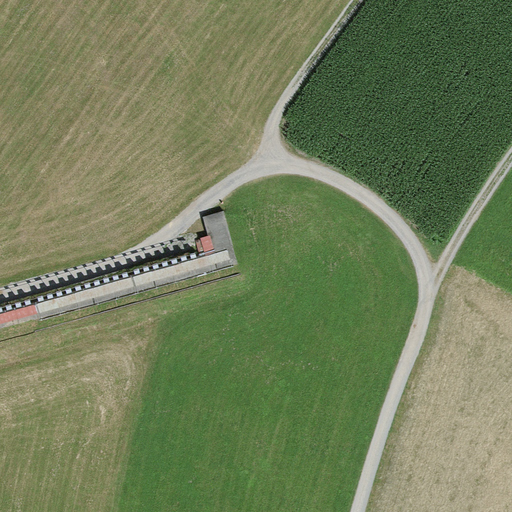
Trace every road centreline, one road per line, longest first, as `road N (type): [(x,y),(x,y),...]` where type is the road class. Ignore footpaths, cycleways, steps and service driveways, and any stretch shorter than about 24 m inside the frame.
road 1 (track): [(0,292),(136,254),(226,185),(273,167),(325,174),(359,193),(405,234),(426,300),(359,511)]
road 2 (track): [(357,0),(272,123),(273,167)]
road 3 (track): [(426,300),(511,155)]
